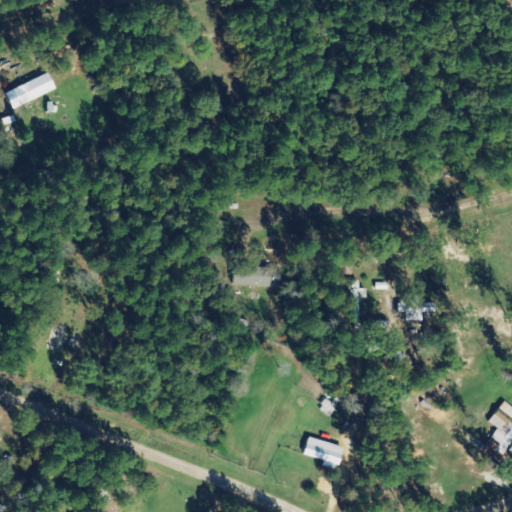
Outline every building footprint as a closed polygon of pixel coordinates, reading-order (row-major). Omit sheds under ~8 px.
[(6,94),(13,109),(56,90),(49,75),(6,94)] [(234,287),(281,288),(281,268),(234,267),(234,287)] [(367,299),(367,290),(360,290),(359,281),(350,282),(351,322),(360,322),(359,299),(367,299)] [(404,322),(423,322),(422,298),(403,298),(404,322)] [(511,441),(511,422),(497,413),(490,423),(498,429),(483,453),(498,463),(511,441)] [(341,461),(345,448),(310,438),(306,451),(341,461)]
